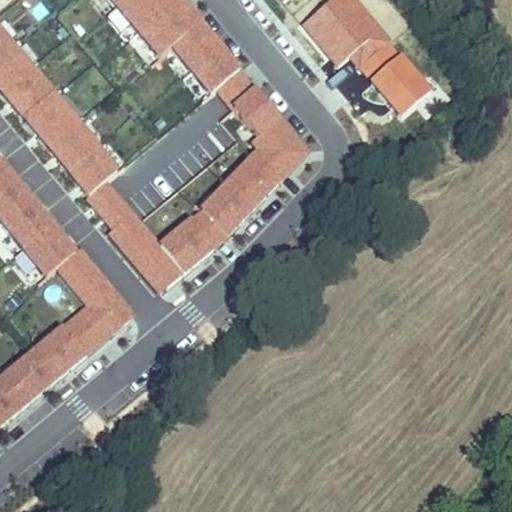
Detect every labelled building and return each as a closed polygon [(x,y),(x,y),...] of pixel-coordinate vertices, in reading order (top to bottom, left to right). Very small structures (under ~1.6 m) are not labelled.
[(104,0),(158,64),(170,53),(209,100),(237,76),(199,30),(193,34),(181,20),(187,16),(173,0),(104,0)] [(33,27),(49,19),(41,2),(24,10),(33,27)] [(193,34),(199,30),(187,16),(181,20),(193,34)] [(115,178),(0,39),(0,96),(87,201),(115,178)] [(253,96),(231,114),(261,148),(257,152),(267,164),(260,171),(257,168),(158,252),(181,279),(211,253),(224,241),(305,158),(253,96)] [(98,224),(159,297),(181,279),(158,252),(136,226),(235,144),(219,124),(120,206),(119,205),(98,224)] [(0,228),(45,282),(73,259),(0,171),(0,228)] [(55,273),(110,338),(131,320),(77,255),(73,259),(55,273)] [(0,382),(0,430),(56,385),(32,356),(0,382)]
